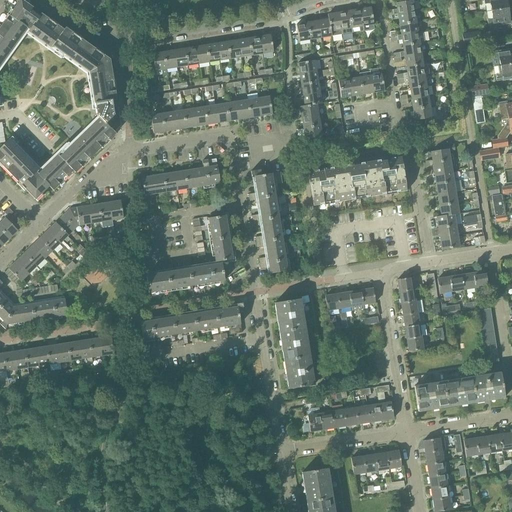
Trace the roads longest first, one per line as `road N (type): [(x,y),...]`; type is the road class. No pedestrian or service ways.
road 1 (residential): [(38,224),(117,155),(228,137),(253,291)]
road 2 (residential): [(312,0),(270,18),(108,40),(45,0)]
road 3 (residential): [(425,264),(376,0)]
road 4 (residential): [(491,253),(450,0)]
road 5 (residential): [(405,432),(380,272)]
road 6 (residential): [(511,393),(491,253)]
road 7 (residential): [(282,452),(405,432)]
road 8 (residential): [(142,366),(261,344)]
